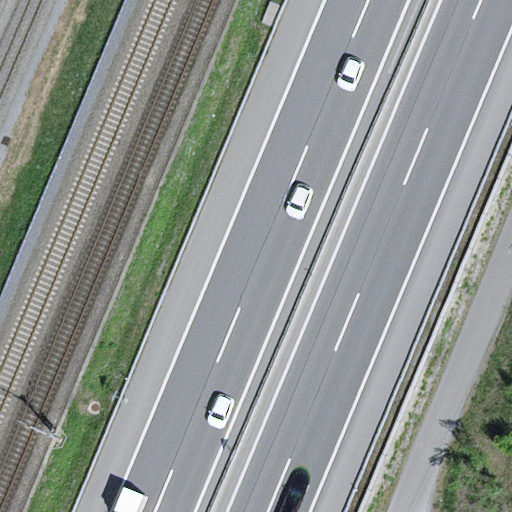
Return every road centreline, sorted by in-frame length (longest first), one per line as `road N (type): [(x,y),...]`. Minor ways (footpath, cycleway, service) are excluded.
road 1 (motorway): [(371,0),(155,511)]
road 2 (motorway): [(267,511),(482,0)]
road 3 (track): [(511,240),(405,511)]
